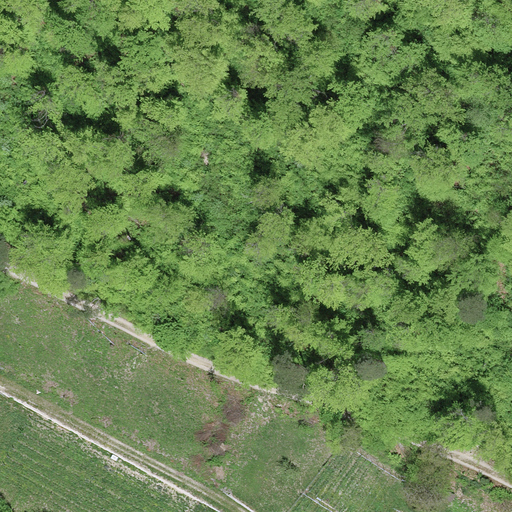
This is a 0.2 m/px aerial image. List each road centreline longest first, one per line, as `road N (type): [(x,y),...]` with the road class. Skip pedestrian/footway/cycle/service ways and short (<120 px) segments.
road 1 (track): [(0,268),(511,478)]
road 2 (track): [(0,380),(250,511)]
